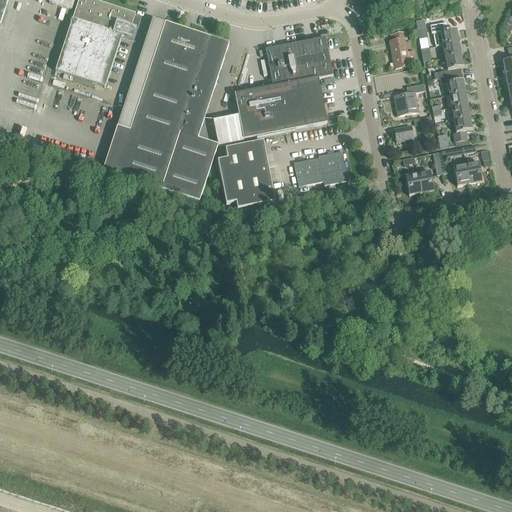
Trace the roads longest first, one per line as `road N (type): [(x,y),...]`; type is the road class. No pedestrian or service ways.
road 1 (secondary): [(511,511),(0,344)]
road 2 (residential): [(508,199),(470,0)]
road 3 (residential): [(381,182),(353,27),(340,8)]
road 4 (unclassified): [(340,8),(261,22),(180,0)]
